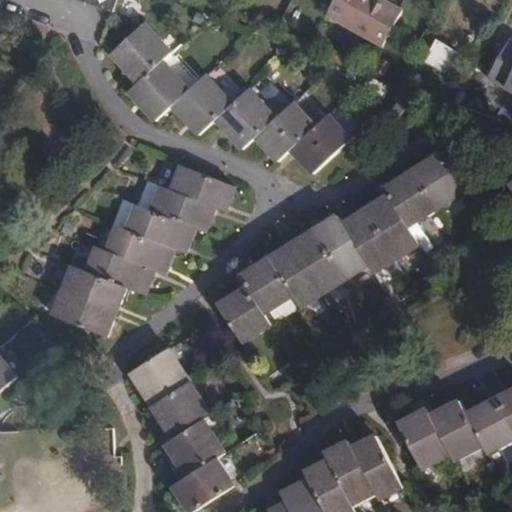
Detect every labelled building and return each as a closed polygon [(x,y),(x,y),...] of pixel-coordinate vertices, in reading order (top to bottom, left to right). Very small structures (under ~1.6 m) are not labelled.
[(71,0),(112,15),(118,0),(71,0)] [(402,9),(385,0),(333,0),(325,16),(382,47),(402,9)] [(115,56),(141,83),(166,60),(178,49),(152,21),(115,56)] [(511,97),(511,38),(510,37),(486,84),(511,97)] [(439,40),(426,62),(452,77),(464,55),(439,40)] [(371,69),(395,80),(401,69),(378,56),(371,69)] [(166,60),(141,83),(128,95),(154,123),(173,106),(192,88),(166,60)] [(173,106),(200,136),(215,122),(236,103),(213,79),(209,74),(192,88),(173,106)] [(236,103),(215,122),(242,152),(256,140),(280,117),(253,87),(236,103)] [(280,117),(256,140),(276,161),(289,150),(312,128),(293,106),(280,117)] [(312,128),(289,150),(314,177),(352,143),(326,115),(312,128)] [(439,154),(411,172),(436,208),(463,192),(439,154)] [(182,168),(173,191),(217,209),(226,212),(235,188),(182,168)] [(381,191),(386,198),(405,228),(436,208),(411,172),(381,191)] [(160,188),(150,212),(197,231),(206,234),(217,209),(173,191),(160,188)] [(386,198),(364,211),(393,255),(414,241),(405,228),(386,198)] [(141,210),(131,234),(175,251),(186,255),(197,231),(150,212),(141,210)] [(364,211),(344,224),(365,260),(371,268),(393,255),(364,211)] [(336,216),(315,231),(343,274),(365,260),(344,224),(336,216)] [(120,230),(111,253),(155,269),(166,273),(175,251),(131,234),(120,230)] [(315,231),(291,246),(319,288),(343,274),(315,231)] [(291,246),(269,259),(292,297),(297,303),(319,288),(291,246)] [(98,248),(89,271),(128,286),(145,292),(155,269),(111,253),(98,248)] [(239,279),(246,289),(262,316),(292,297),(269,259),(239,279)] [(71,265),(61,291),(117,311),(128,286),(89,271),(71,265)] [(262,316),(246,289),(215,308),(239,346),(269,327),(262,316)] [(117,311),(61,291),(52,315),(52,316),(53,316),(109,335),(117,311)] [(134,375),(155,408),(194,384),(193,383),(172,349),(134,375)] [(0,396),(19,379),(0,357),(0,396)] [(194,384),(155,408),(175,440),(205,422),(215,415),(194,384)] [(511,396),(502,401),(511,421),(511,396)] [(470,418),(487,449),(490,456),(511,443),(511,421),(502,401),(470,418)] [(434,419),(453,457),(458,465),(487,449),(470,418),(462,404),(434,419)] [(423,473),(453,457),(434,419),(430,412),(400,428),(423,473)] [(205,422),(175,440),(168,444),(190,478),(218,461),(226,455),(205,422)] [(0,511),(116,511),(116,471),(114,430),(88,430),(0,432),(0,511)] [(378,439),(353,451),(377,497),(380,502),(404,490),(378,439)] [(328,456),(330,463),(354,508),(377,497),(353,451),(350,444),(328,456)] [(218,461),(190,478),(175,486),(192,511),(195,511),(200,509),(236,486),(218,461)] [(308,474),(311,481),(327,511),(355,511),(354,508),(330,463),(308,474)] [(327,511),(311,481),(282,496),(286,505),(273,511),(327,511)]
